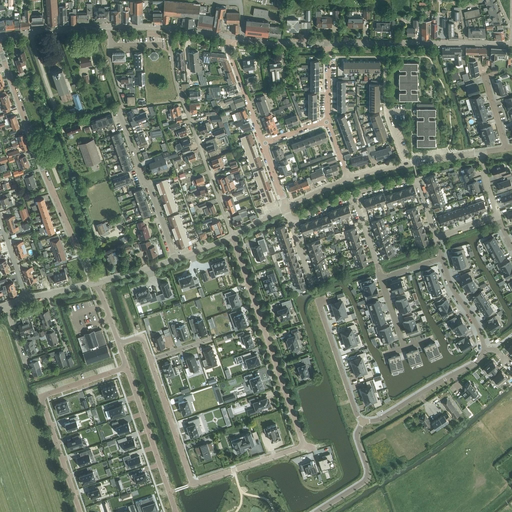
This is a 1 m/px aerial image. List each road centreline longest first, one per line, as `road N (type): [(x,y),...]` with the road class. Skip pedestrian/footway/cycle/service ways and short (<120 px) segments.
road 1 (residential): [(95,283),(41,168),(0,49)]
road 2 (residential): [(151,360),(193,483),(303,445)]
road 3 (residential): [(232,235),(303,445)]
road 4 (residential): [(232,235),(175,81),(168,27)]
road 5 (residential): [(126,367),(41,397),(79,511)]
road 6 (residential): [(328,43),(511,44)]
road 7 (residential): [(174,259),(120,109)]
road 8 (residential): [(176,511),(126,367)]
road 9 (residential): [(483,350),(469,367),(362,421)]
road 10 (residential): [(31,33),(168,27)]
road 11 (residential): [(362,421),(317,299)]
road 12 (residential): [(436,235),(417,179),(354,195)]
road 13 (unclassified): [(362,421),(356,438),(366,480),(315,511)]
